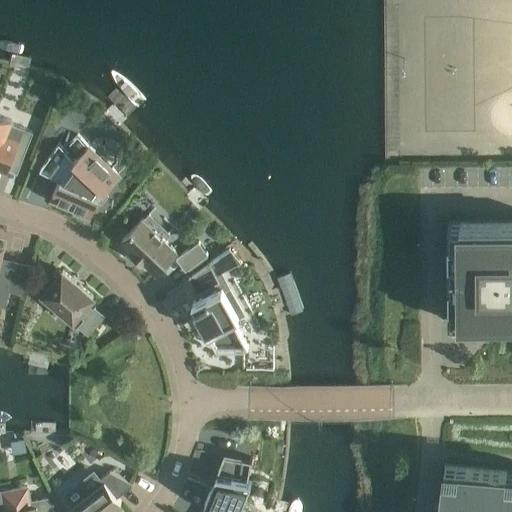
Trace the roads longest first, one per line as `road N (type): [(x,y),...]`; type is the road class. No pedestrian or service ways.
road 1 (residential): [(192,405),(511,402)]
road 2 (residential): [(192,405),(172,346),(139,293),(98,254),(0,208)]
